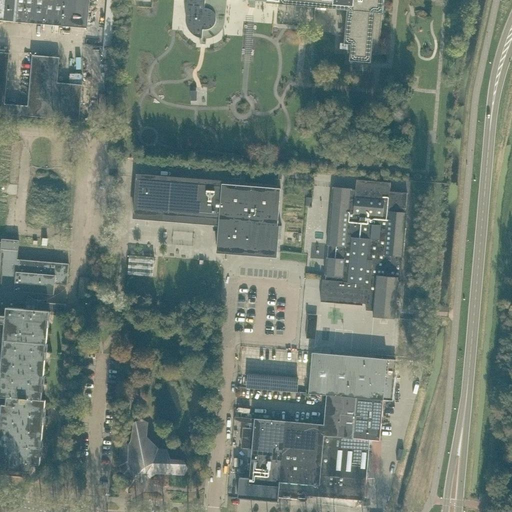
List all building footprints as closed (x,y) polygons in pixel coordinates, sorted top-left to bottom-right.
[(0,0),(0,19),(16,21),(17,8),(9,7),(9,0),(0,0)] [(87,27),(89,0),(9,0),(9,7),(17,8),(16,21),(87,27)] [(186,0),(187,2),(191,6),(190,7),(188,9),(187,12),(186,16),(186,19),(186,23),(187,26),(188,29),(190,32),(193,34),(195,36),(199,38),(201,38),(200,43),(206,43),(206,39),(209,38),(212,38),(215,36),(218,34),(220,32),(222,29),(224,26),(225,23),(225,19),(225,16),(224,12),(222,9),(222,8),(227,5),(227,0),(253,0),(270,2),(347,8),(344,43),(351,43),(350,60),(371,62),(372,53),(379,53),(383,0),(186,0)] [(0,69),(8,71),(9,53),(0,52),(0,69)] [(30,81),(57,83),(59,58),(33,55),(30,81)] [(54,117),(57,83),(30,81),(28,106),(27,115),(54,117)] [(79,119),(82,85),(57,83),(54,117),(79,119)] [(28,106),(5,104),(4,113),(27,115),(28,106)] [(281,239),(281,236),(282,225),(278,225),(281,188),(172,179),(136,176),(134,206),(134,211),(219,218),(218,236),(217,249),(276,254),(277,238),(281,239)] [(390,191),(391,182),(356,179),(356,189),(352,189),(352,188),(333,186),(325,275),(326,275),(325,284),(322,284),(321,301),(363,305),(363,303),(364,303),(367,303),(366,310),(374,311),(374,316),(395,318),(395,317),(398,281),(400,281),(402,256),(403,256),(407,212),(406,212),(406,208),(407,193),(390,191)] [(131,271),(158,272),(159,253),(132,252),(131,271)] [(82,272),(81,293),(91,294),(92,272),(82,272)] [(35,301),(6,299),(5,320),(4,331),(47,335),(50,311),(64,312),(65,312),(66,304),(47,302),(40,302),(38,301),(35,301)] [(316,339),(318,314),(309,313),(309,314),(313,315),(313,320),(308,319),(306,338),(316,339)] [(42,399),(47,335),(4,331),(0,377),(0,396),(9,397),(8,404),(2,403),(0,422),(0,468),(31,471),(32,463),(40,464),(45,412),(46,399),(42,399)] [(396,359),(377,357),(312,352),(309,393),(327,394),(383,399),(392,400),(394,383),(396,382),(396,378),(394,377),(396,359)] [(380,440),(383,399),(327,394),(324,424),(323,434),(370,439),(380,440)] [(144,417),(143,416),(141,416),(140,419),(137,420),(137,425),(134,426),(132,441),(130,444),(128,442),(122,445),(120,466),(123,471),(125,470),(127,474),(135,478),(137,472),(139,473),(144,472),(146,471),(150,477),(156,472),(185,473),(188,467),(186,462),(182,462),(181,460),(170,459),(168,457),(169,455),(167,449),(158,448),(149,438),(146,438),(148,421),(144,419),(144,417)] [(279,487),(285,421),(255,418),(250,478),(240,477),(238,497),(257,499),(258,500),(263,501),(264,499),(278,501),(278,497),(279,487)] [(318,496),(323,434),(324,424),(285,421),(279,487),(278,497),(300,499),(300,500),(305,500),(306,499),(307,499),(307,495),(318,496)] [(365,500),(370,439),(323,434),(318,496),(350,499),(351,500),(355,501),(356,499),(365,500)] [(233,463),(232,470),(243,471),(244,464),(233,463)]
